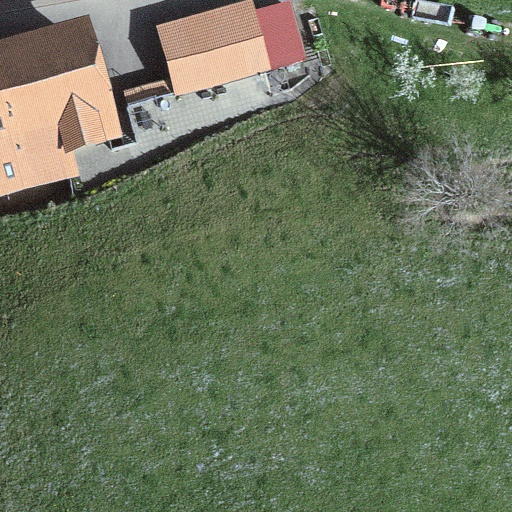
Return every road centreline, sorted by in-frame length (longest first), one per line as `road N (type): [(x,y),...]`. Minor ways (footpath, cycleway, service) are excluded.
road 1 (track): [(364,0),(511,35)]
road 2 (track): [(0,18),(120,0)]
